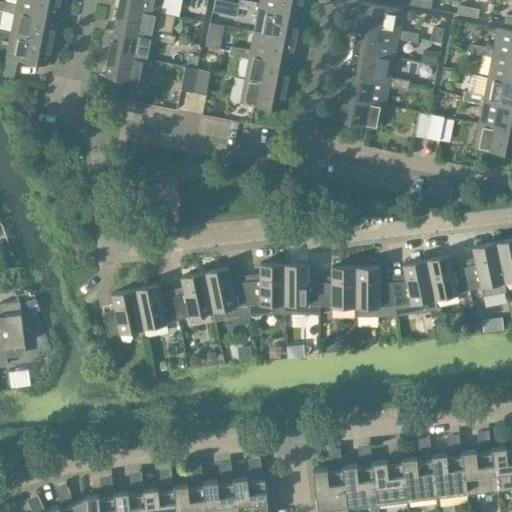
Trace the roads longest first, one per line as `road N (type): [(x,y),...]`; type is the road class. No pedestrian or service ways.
road 1 (residential): [(94,125),(115,251),(294,231),(342,238),(511,217)]
road 2 (residential): [(0,489),(43,466),(295,437)]
road 3 (residential): [(305,142),(290,162),(94,125)]
road 4 (residential): [(295,437),(511,413)]
road 5 (residential): [(511,182),(305,142)]
road 6 (residential): [(333,0),(305,142)]
road 7 (residential): [(90,0),(68,108),(94,125)]
